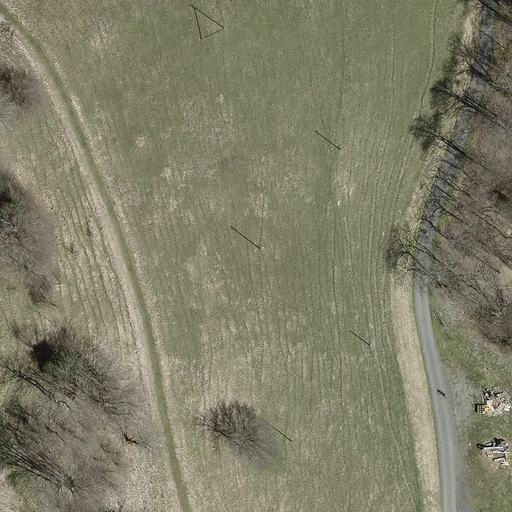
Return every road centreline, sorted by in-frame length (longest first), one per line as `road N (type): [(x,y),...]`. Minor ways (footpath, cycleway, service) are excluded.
road 1 (track): [(0,21),(35,62),(113,239),(176,511)]
road 2 (track): [(487,0),(485,50),(420,307),(448,511)]
